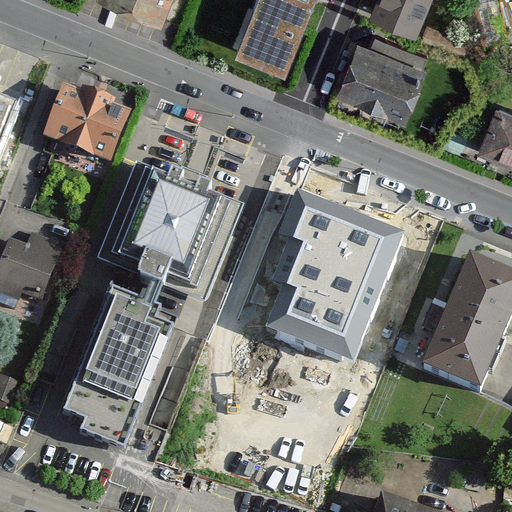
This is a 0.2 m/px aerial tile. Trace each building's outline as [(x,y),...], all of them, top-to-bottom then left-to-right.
[(111,0),(164,23),(174,0),(111,0)] [(256,0),(238,49),(286,67),(311,0),(256,0)] [(375,0),(370,13),(416,31),(427,0),(375,0)] [(469,42),(427,25),(421,41),(463,58),(469,42)] [(423,69),(358,43),(338,92),(403,118),(423,69)] [(132,112),(63,84),(39,145),(109,172),(132,112)] [(0,85),(0,152),(22,94),(0,85)] [(511,106),(492,100),(476,146),(511,159),(511,106)] [(244,207),(129,161),(90,259),(132,275),(149,282),(140,305),(107,292),(55,423),(121,449),(173,316),(154,308),(162,287),(205,304),(244,207)] [(282,232),(304,241),(273,315),(347,345),(395,231),(299,192),(282,232)] [(28,248),(9,241),(0,263),(0,311),(12,316),(20,296),(45,305),(68,248),(33,234),(28,248)] [(511,316),(511,278),(465,260),(421,368),(482,392),(511,316)] [(0,372),(0,401),(12,406),(22,382),(0,372)] [(212,438),(207,469),(245,475),(251,444),(212,438)] [(415,511),(381,499),(376,511),(415,511)]
